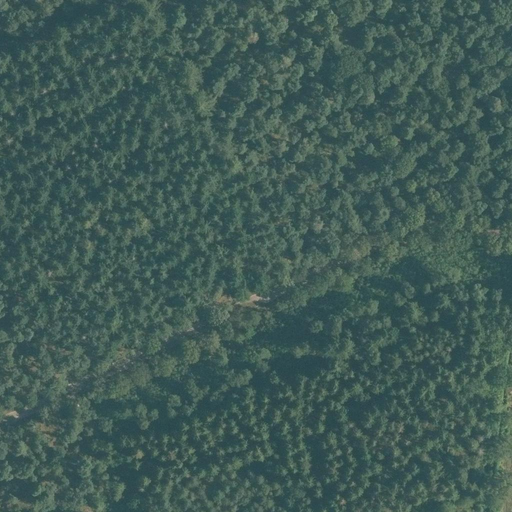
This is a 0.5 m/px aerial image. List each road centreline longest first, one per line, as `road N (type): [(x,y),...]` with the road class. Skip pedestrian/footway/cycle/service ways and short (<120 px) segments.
road 1 (track): [(431,218),(0,422)]
road 2 (track): [(134,511),(0,277)]
road 3 (track): [(431,218),(375,72),(324,0)]
road 4 (unknown): [(511,206),(503,203),(457,0)]
